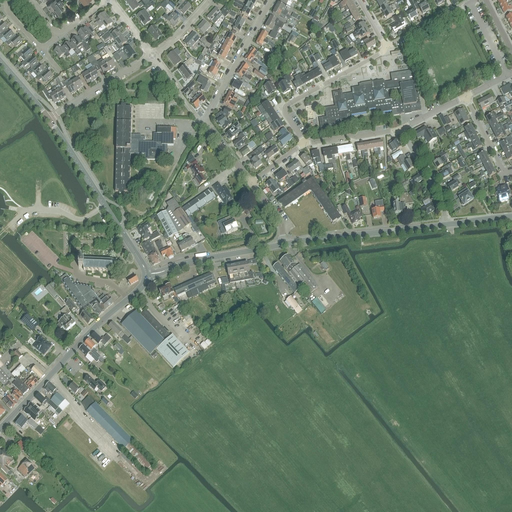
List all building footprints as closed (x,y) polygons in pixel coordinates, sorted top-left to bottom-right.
[(54,0),(53,1),(46,6),(48,8),(48,9),(50,12),(62,3),(60,1),(58,3),(55,0),(54,0)] [(134,0),(125,0),(125,1),(133,11),(139,6),(140,8),(143,6),(141,3),(138,5),(134,0)] [(184,14),(191,6),(185,1),(183,0),(180,0),(178,3),(180,5),(177,8),(184,14)] [(254,6),(248,3),(246,6),(236,0),(235,0),(235,2),(239,5),(251,11),(254,6)] [(380,8),(386,5),(384,1),(386,0),(382,0),(377,3),(380,8)] [(417,10),(414,5),(413,2),(411,0),(408,0),(411,6),(409,7),(410,9),(405,12),(406,14),(407,14),(411,21),(418,17),(414,11),(417,10)] [(177,6),(171,1),(168,4),(173,9),(177,6)] [(349,10),(354,7),(351,1),(345,5),(344,2),(339,5),(341,10),(345,8),(347,11),(349,10)] [(414,5),(417,10),(420,8),(423,14),(430,10),(426,3),(421,6),(419,2),(417,3),(414,5)] [(62,3),(50,12),(53,16),(53,15),(55,17),(64,10),(61,7),(64,5),(62,3)] [(71,3),(67,5),(68,6),(70,9),(73,13),(76,10),(71,3)] [(276,8),(282,12),(287,15),(288,13),(283,10),(285,7),(278,3),(276,8)] [(396,6),(395,5),(394,3),(392,4),(393,5),(390,6),(388,7),(386,5),(380,8),(383,14),(389,10),(392,9),(395,7),(396,6)] [(248,17),(251,11),(239,5),(238,7),(244,10),(242,13),(248,17)] [(507,5),(501,8),(504,14),(511,9),(511,8),(511,6),(508,7),(507,5)] [(225,7),(220,12),(216,8),(207,17),(214,24),(222,15),(225,18),(228,15),(229,11),(225,7)] [(352,16),(358,13),(354,7),(349,10),(352,16)] [(393,11),(396,9),(395,7),(392,9),(389,10),(383,14),(386,19),(392,15),(390,12),(393,11)] [(287,15),(282,12),(276,8),(273,13),(279,17),(281,14),(286,17),(287,15)] [(145,25),(151,21),(149,18),(151,17),(150,16),(147,12),(145,9),(143,11),(143,10),(137,15),(145,25)] [(99,25),(108,18),(104,12),(98,17),(100,20),(98,22),(97,22),(94,24),(93,21),(89,24),(93,29),(97,27),(99,26),(98,26),(99,25)] [(397,23),(391,27),(394,33),(406,26),(402,20),(406,18),(402,12),(393,17),(394,20),(395,20),(397,23)] [(180,19),(173,13),(169,17),(167,16),(165,18),(175,27),(178,23),(177,21),(180,19)] [(358,13),(352,16),(355,22),(361,19),(358,13)] [(271,17),(268,22),(279,28),(279,29),(282,30),(284,25),(271,17)] [(99,25),(100,27),(104,25),(106,28),(112,23),(108,18),(99,25)] [(230,21),(242,27),(245,22),(239,19),(237,22),(232,19),(230,21)] [(206,32),(210,27),(203,21),(197,28),(206,36),(208,34),(206,32)] [(239,33),(242,27),(230,21),(229,23),(235,26),(232,32),(235,33),(236,31),(239,33)] [(273,31),(277,33),(279,29),(279,28),(268,22),(265,27),(272,31),(273,31)] [(353,36),(367,28),(364,23),(356,27),(358,30),(352,34),(353,36)] [(156,40),(162,36),(154,25),(148,30),(156,40)] [(80,35),(83,40),(83,39),(86,43),(94,37),(92,34),(94,32),(90,26),(88,28),(87,27),(84,29),(84,28),(78,33),(80,35)] [(7,41),(14,35),(9,30),(8,30),(6,28),(1,33),(0,33),(0,38),(1,40),(4,37),(7,41)] [(367,28),(353,36),(354,38),(361,35),(363,38),(370,34),(367,28)] [(115,41),(122,36),(117,30),(111,34),(109,32),(104,36),(106,39),(109,36),(111,39),(112,38),(115,41)] [(190,49),(200,38),(193,32),(187,40),(184,43),(190,49)] [(265,41),(270,44),(272,42),(266,39),(268,35),(263,32),(259,38),(265,41)] [(14,35),(7,41),(5,42),(8,46),(12,43),(16,47),(22,41),(17,36),(17,37),(14,34),(14,35)] [(86,43),(83,39),(83,40),(80,35),(78,37),(77,36),(71,40),(72,41),(78,49),(83,46),(84,47),(83,47),(87,52),(90,49),(87,45),(87,44),(86,43)] [(227,40),(233,44),(236,38),(230,35),(227,39),(223,37),(222,39),(226,41),(227,40)] [(122,36),(115,41),(117,44),(116,45),(119,50),(121,49),(120,47),(126,42),(122,36)] [(265,41),(259,38),(256,44),(262,47),(264,43),(269,46),(270,44),(265,41)] [(368,38),(360,43),(362,46),(365,44),(368,50),(377,44),(375,41),(374,42),(373,39),(369,41),(368,38)] [(227,40),(226,41),(224,45),(220,42),(219,44),(220,45),(223,47),(224,46),(230,50),(233,44),(227,40)] [(331,43),(335,50),(339,47),(335,40),(331,43)] [(81,53),(78,49),(72,41),(70,43),(69,42),(63,46),(69,53),(73,50),(77,56),(81,53)] [(221,52),(227,55),(230,50),(224,46),(223,47),(220,45),(218,49),(217,48),(216,50),(220,52),(221,52)] [(69,53),(63,46),(60,47),(54,51),(59,58),(64,54),(66,58),(70,55),(69,53)] [(129,59),(136,54),(130,46),(123,51),(129,59)] [(30,48),(29,48),(28,49),(28,48),(27,49),(25,47),(16,55),(19,58),(21,57),(24,61),(26,59),(27,60),(31,56),(33,54),(31,51),(31,50),(30,48)] [(176,65),(182,61),(178,56),(181,54),(177,48),(168,55),(176,65)] [(251,53),(250,55),(258,61),(261,63),(263,60),(258,56),(259,54),(252,49),(249,52),(251,53)] [(348,49),(346,50),(351,59),(358,55),(355,50),(350,53),(348,49)] [(348,61),(351,59),(346,50),(344,51),(344,52),(340,54),(345,62),(346,62),(346,63),(347,63),(348,62),(348,61)] [(221,52),(220,52),(219,55),(213,51),(210,57),(216,60),(218,57),(224,61),(227,55),(221,52)] [(122,59),(117,53),(113,56),(117,62),(122,59)] [(102,58),(103,59),(104,61),(110,70),(113,68),(115,66),(108,54),(102,58)] [(257,63),(258,61),(250,55),(248,57),(247,56),(245,59),(250,63),(253,60),(257,63)] [(31,68),(37,63),(38,62),(33,57),(32,58),(31,56),(27,60),(26,59),(24,61),(21,63),(25,67),(28,64),(31,68)] [(328,61),(333,69),(335,68),(336,68),(339,67),(339,66),(334,57),(328,60),(328,61)] [(187,68),(195,62),(192,58),(184,64),(185,66),(179,70),(187,80),(193,76),(187,68)] [(110,70),(104,61),(103,59),(97,62),(104,73),(106,72),(110,70)] [(333,69),(328,61),(328,60),(326,61),(327,63),(322,65),(327,73),(333,69)] [(212,67),(218,71),(221,65),(215,62),(212,67)] [(37,77),(44,70),(40,65),(39,65),(37,63),(31,68),(28,71),(31,74),(33,73),(37,77)] [(241,70),(250,76),(251,74),(247,71),(249,68),(243,64),(241,67),(243,68),(241,70)] [(215,76),(218,71),(212,67),(209,73),(215,76)] [(259,72),(265,76),(269,71),(262,67),(259,72)] [(99,76),(93,68),(88,71),(93,80),(97,78),(99,76)] [(310,70),(315,79),(322,76),(319,70),(317,68),(314,69),(313,68),(312,69),(313,69),(310,70)] [(37,77),(36,77),(39,81),(43,78),(46,82),(53,76),(48,71),(47,72),(45,69),(44,70),(37,77)] [(252,77),(250,76),(241,70),(240,71),(239,70),(236,74),(242,78),(243,76),(250,80),(252,77)] [(266,77),(256,70),(254,74),(264,80),(266,77)] [(309,83),(315,79),(310,70),(309,71),(310,75),(306,77),(309,83)] [(335,107),(325,109),(326,117),(319,119),(321,130),(330,129),(329,126),(332,125),(332,128),(342,127),(341,124),(341,121),(343,120),(344,123),(353,122),(351,115),(367,113),(366,110),(375,108),(376,114),(392,111),(393,116),(397,116),(397,115),(422,111),(419,95),(418,91),(417,82),(416,79),(415,79),(414,70),(413,70),(414,71),(406,72),(399,73),(398,73),(391,75),(391,74),(392,82),(380,84),(379,81),(379,82),(372,83),(372,82),(361,84),(362,87),(360,87),(352,89),(352,88),(353,94),(346,95),(345,95),(342,96),(342,91),(333,93),(335,107)] [(90,82),(93,80),(88,71),(82,74),(87,83),(90,82)] [(309,83),(306,77),(303,79),(299,73),(296,74),(303,86),(309,83)] [(297,90),(303,86),(296,74),(293,76),(297,82),(293,84),(297,90)] [(206,83),(208,79),(200,75),(197,82),(203,86),(201,90),(206,93),(210,85),(206,83)] [(289,75),(284,78),(286,82),(282,84),(280,82),(277,83),(283,95),(291,91),(287,83),(292,80),(289,75)] [(71,81),(77,90),(80,88),(82,86),(77,78),(71,81)] [(267,96),(269,95),(269,96),(276,92),(272,85),(275,83),(272,78),(269,80),(271,83),(264,87),(266,91),(265,92),(265,93),(266,96),(267,96)] [(74,92),(77,90),(71,81),(66,84),(71,93),(73,92),(74,92)] [(239,84),(235,82),(232,88),(236,90),(235,93),(242,97),(244,93),(240,90),(242,86),(243,87),(243,86),(250,90),(251,87),(245,84),(240,81),(239,84)] [(509,93),(511,97),(511,96),(511,87),(511,88),(510,84),(502,88),(505,95),(509,93)] [(54,89),(55,91),(60,100),(64,98),(66,96),(61,88),(57,90),(55,87),(53,89),(54,89)] [(57,103),(60,100),(55,91),(54,89),(53,89),(51,91),(52,93),(49,95),(55,103),(57,102),(57,103)] [(191,93),(192,95),(201,104),(202,103),(203,104),(206,101),(200,95),(199,96),(199,95),(198,96),(193,91),(191,93)] [(227,98),(232,101),(233,100),(236,102),(237,100),(234,98),(235,96),(230,93),(227,98)] [(199,106),(201,104),(192,95),(189,97),(192,100),(193,99),(194,100),(191,103),(196,109),(199,106)] [(490,95),(478,102),(482,109),(494,103),(490,95)] [(232,102),(232,101),(227,98),(224,104),(232,109),(235,104),(232,102)] [(262,115),(271,108),(267,102),(262,106),(264,109),(260,111),(262,115)] [(171,134),(171,128),(157,127),(157,133),(153,133),(153,142),(145,142),(145,137),(140,137),(141,135),(131,135),(131,107),(117,107),(115,192),(129,193),(130,154),(144,154),(144,160),(167,160),(167,145),(173,145),(173,139),(173,134),(171,134)] [(221,128),(222,127),(224,130),(231,125),(228,122),(227,122),(225,120),(228,116),(229,117),(232,111),(226,108),(223,113),(221,112),(217,115),(220,119),(217,122),(221,128)] [(267,120),(275,114),(271,108),(262,115),(263,116),(264,116),(267,120)] [(458,112),(455,113),(461,125),(469,121),(463,109),(459,111),(458,111),(458,112)] [(489,123),(495,120),(498,119),(501,117),(500,115),(497,116),(495,113),(486,118),(489,123)] [(270,127),(279,120),(275,114),(267,120),(269,124),(269,125),(270,127)] [(279,120),(270,127),(271,128),(275,126),(278,130),(284,127),(279,120)] [(491,129),(498,125),(496,122),(495,120),(489,123),(491,129)] [(239,128),(239,125),(237,123),(232,126),(234,129),(227,135),(231,141),(235,138),(236,139),(239,137),(243,134),(241,131),(239,132),(237,130),(239,128)] [(461,137),(474,131),(471,125),(465,129),(466,132),(460,135),(461,137)] [(506,128),(505,125),(499,128),(498,125),(491,129),(494,134),(506,128)] [(446,133),(443,127),(438,131),(441,136),(446,133)] [(426,128),(416,134),(418,139),(423,136),(428,144),(433,141),(437,138),(432,130),(428,132),(426,128)] [(506,128),(494,134),(498,141),(507,137),(505,134),(506,134),(504,132),(505,132),(505,131),(508,130),(506,128)] [(285,129),(280,133),(283,137),(278,141),(283,147),(290,142),(288,139),(290,138),(287,134),(288,133),(285,129)] [(467,141),(470,139),(476,136),(474,131),(461,137),(462,139),(465,138),(467,141)] [(270,132),(265,136),(268,141),(274,137),(270,132)] [(243,134),(239,137),(241,139),(234,144),(238,149),(244,144),(242,142),(247,139),(245,136),(246,136),(244,133),(243,134)] [(467,148),(479,141),(476,136),(470,139),(471,142),(466,145),(467,148)] [(503,150),(511,145),(511,138),(511,136),(503,140),(504,142),(500,145),(503,150)] [(270,151),(274,156),(279,152),(275,147),(277,145),(272,139),(268,141),(271,146),(273,149),(270,151)] [(402,148),(397,141),(395,142),(393,140),(388,143),(390,146),(389,146),(394,153),(402,148)] [(247,144),(248,146),(251,149),(255,146),(252,141),(247,144)] [(479,141),(467,148),(468,150),(471,148),(473,151),(476,150),(482,147),(479,141)] [(377,149),(376,143),(369,144),(371,150),(374,149),(375,156),(378,156),(377,152),(377,149)] [(365,158),(365,153),(364,151),(363,145),(357,146),(358,152),(361,151),(363,158),(365,158)] [(505,156),(511,152),(511,145),(503,150),(505,156)] [(252,151),(251,149),(248,146),(240,153),(243,157),(252,151)] [(345,148),(347,157),(346,158),(347,160),(349,160),(348,154),(353,153),(352,146),(345,148)] [(274,156),(270,151),(267,153),(266,150),(264,152),(261,147),(258,150),(261,155),(264,153),(269,160),(274,156)] [(347,157),(345,148),(338,149),(339,155),(343,155),(344,158),(346,158),(347,157)] [(334,156),(339,155),(338,149),(330,150),(333,164),(333,165),(336,164),(335,159),(334,156)] [(258,150),(249,157),(248,157),(252,161),(254,163),(252,165),(256,170),(262,165),(257,158),(261,155),(258,150)] [(333,165),(333,164),(330,150),(323,151),(326,165),(323,165),(324,172),(329,171),(328,170),(334,169),(333,165)] [(391,156),(393,160),(403,155),(400,150),(391,156)] [(314,166),(319,165),(320,173),(324,172),(323,165),(321,166),(321,164),(319,152),(312,153),(313,160),(313,162),(314,166)] [(439,155),(441,159),(440,160),(433,164),(437,169),(443,166),(441,163),(445,160),(448,158),(445,152),(439,155)] [(475,164),(488,158),(485,152),(478,156),(480,159),(474,162),(475,164)] [(309,167),(311,165),(313,164),(312,161),(311,162),(305,155),(304,154),(303,154),(301,156),(301,157),(300,157),(300,158),(301,159),(306,165),(307,167),(305,168),(309,174),(310,173),(312,176),(313,175),(313,172),(312,171),(309,167)] [(404,156),(398,160),(401,166),(403,164),(408,172),(414,168),(409,160),(407,162),(404,156)] [(484,166),(490,163),(488,158),(475,164),(476,166),(482,163),(484,166)] [(195,160),(190,164),(193,167),(190,169),(194,173),(195,173),(197,176),(195,178),(200,185),(206,181),(201,175),(204,173),(201,169),(200,170),(196,165),(198,164),(195,160)] [(309,174),(305,168),(303,170),(297,161),(292,165),(296,170),(299,168),(301,171),(302,171),(306,176),(309,174)] [(487,172),(493,169),(490,163),(484,166),(487,172)] [(293,172),(296,170),(292,165),(287,169),(293,177),(295,175),(293,172)] [(440,175),(440,176),(442,178),(443,179),(453,173),(450,168),(452,167),(451,165),(444,169),(445,171),(440,174),(440,175)] [(487,172),(484,173),(481,175),(482,177),(488,174),(490,177),(496,174),(493,169),(487,172)] [(296,184),(292,178),(290,180),(287,176),(283,172),(280,174),(279,173),(278,173),(275,175),(275,176),(279,182),(285,178),(287,181),(287,183),(289,185),(286,188),(287,190),(296,184)] [(415,184),(412,185),(413,188),(416,186),(416,185),(422,182),(419,176),(413,180),(415,184)] [(333,223),(337,220),(337,221),(341,219),(312,178),(306,183),(305,181),(302,183),(303,185),(278,202),(281,206),(282,205),(285,209),(309,192),(311,193),(333,223)] [(272,180),(266,184),(273,194),(277,192),(280,196),(285,192),(280,186),(277,188),(272,180)] [(455,183),(448,187),(451,193),(458,188),(457,186),(460,185),(457,180),(454,182),(455,183)] [(228,192),(225,188),(220,191),(220,190),(221,189),(218,184),(213,188),(217,194),(225,205),(229,202),(229,201),(232,199),(228,194),(228,195),(227,193),(228,193),(228,192)] [(500,189),(497,190),(497,192),(496,193),(495,194),(496,196),(497,197),(498,197),(500,203),(508,200),(507,197),(510,196),(509,195),(511,195),(510,191),(508,191),(507,185),(499,187),(500,189)] [(151,189),(146,200),(151,203),(157,192),(151,189)] [(464,206),(465,206),(473,200),(470,196),(471,195),(467,189),(458,194),(461,198),(460,198),(460,199),(461,198),(463,201),(461,202),(462,205),(462,206),(463,206),(464,206)] [(183,209),(188,217),(216,198),(210,190),(183,209)] [(414,205),(408,194),(399,195),(400,205),(398,205),(398,202),(394,203),(394,205),(394,215),(395,215),(396,216),(398,216),(399,215),(405,214),(406,213),(405,205),(414,205)] [(167,204),(169,207),(184,229),(191,225),(195,230),(198,228),(195,223),(190,217),(188,219),(174,199),(167,204)] [(377,210),(372,210),(373,219),(381,218),(380,212),(385,211),(383,201),(375,202),(377,210)] [(425,207),(422,209),(426,216),(436,210),(432,203),(431,203),(430,202),(424,206),(425,207)] [(347,206),(346,207),(345,204),(340,206),(341,208),(342,208),(344,214),(348,213),(353,225),(360,221),(359,219),(362,217),(359,210),(356,212),(351,214),(347,206)] [(237,211),(240,215),(245,212),(247,216),(251,214),(246,206),(237,211)] [(178,234),(184,229),(169,207),(166,211),(178,234)] [(169,238),(178,234),(166,211),(157,216),(169,238)] [(231,217),(218,223),(221,229),(220,231),(222,234),(223,235),(227,233),(227,234),(237,230),(234,222),(231,217)] [(139,228),(137,229),(139,233),(139,234),(141,236),(143,241),(149,238),(151,241),(160,237),(157,232),(151,235),(148,229),(151,227),(149,223),(141,226),(140,226),(139,227),(139,228)] [(181,243),(179,244),(178,245),(181,252),(195,244),(194,244),(196,243),(194,240),(193,241),(190,236),(186,236),(178,238),(181,243)] [(155,248),(151,250),(147,242),(141,246),(147,256),(148,256),(148,257),(149,257),(153,266),(154,266),(161,263),(158,257),(159,256),(155,248)] [(161,247),(159,243),(156,245),(158,249),(162,256),(166,255),(168,259),(173,256),(172,252),(171,251),(172,251),(171,248),(170,249),(170,248),(164,250),(162,247),(161,247)] [(288,255),(280,262),(286,270),(287,270),(289,273),(308,296),(319,287),(300,264),(297,266),(295,264),(295,263),(288,255)] [(116,264),(115,262),(115,261),(114,261),(112,260),(112,259),(111,259),(111,260),(108,260),(108,259),(107,259),(107,260),(104,260),(104,259),(104,260),(100,260),(101,259),(100,259),(100,260),(97,260),(97,259),(96,259),(96,260),(93,260),(93,259),(92,259),(89,259),(89,258),(88,258),(88,259),(85,259),(85,258),(84,258),(84,259),(84,262),(79,261),(79,267),(84,267),(83,269),(84,269),(84,270),(84,269),(87,269),(87,270),(88,270),(91,270),(91,271),(92,271),(92,270),(95,270),(95,271),(96,271),(96,270),(99,270),(99,271),(100,271),(100,270),(103,270),(103,271),(104,270),(107,270),(107,271),(107,270),(110,270),(110,271),(111,271),(113,270),(114,271),(115,270),(114,269),(116,268),(117,268),(117,267),(116,267),(116,264),(117,264),(116,264)] [(248,263),(237,265),(240,282),(251,280),(254,279),(252,272),(249,272),(248,263)] [(278,263),(273,268),(294,294),(300,290),(278,263)] [(230,284),(240,282),(237,265),(227,267),(230,284)] [(199,296),(199,295),(203,293),(202,292),(209,289),(207,284),(214,281),(211,273),(174,289),(177,297),(190,292),(193,299),(199,296)] [(92,292),(92,288),(74,285),(69,278),(68,278),(66,275),(60,279),(63,282),(62,282),(83,311),(97,301),(99,304),(101,302),(98,300),(92,292)] [(131,286),(138,281),(136,278),(135,275),(127,280),(128,283),(131,286)] [(169,296),(174,293),(170,284),(165,287),(166,288),(159,291),(161,295),(163,298),(164,300),(169,299),(168,296),(169,295),(169,296)] [(101,302),(99,304),(105,311),(114,302),(109,296),(106,298),(104,295),(98,300),(101,302)] [(297,313),(301,309),(298,306),(299,306),(291,296),(286,301),(294,310),(297,313)] [(72,311),(75,309),(69,301),(66,303),(69,307),(72,311)] [(92,309),(98,317),(104,312),(98,304),(96,302),(91,307),(92,309)] [(72,319),(72,320),(68,315),(71,313),(66,307),(61,312),(63,315),(62,316),(64,318),(58,323),(59,324),(57,326),(60,329),(62,327),(63,328),(62,328),(66,333),(76,324),(72,319)] [(145,310),(140,315),(136,311),(121,325),(150,355),(163,343),(164,344),(156,350),(159,353),(160,354),(173,369),(190,353),(173,335),(171,336),(167,332),(166,333),(146,312),(146,311),(145,310)] [(88,325),(93,320),(93,319),(86,311),(79,316),(82,320),(83,319),(88,325)] [(21,321),(33,332),(35,329),(37,331),(40,328),(38,326),(38,325),(27,315),(21,321)] [(125,335),(122,332),(113,323),(109,327),(118,336),(121,339),(125,335)] [(14,333),(10,336),(15,343),(19,341),(14,333)] [(95,333),(91,338),(98,345),(100,342),(104,346),(111,339),(107,335),(106,336),(102,340),(95,333)] [(122,339),(128,345),(131,342),(131,341),(125,335),(122,339)] [(41,337),(41,336),(40,337),(41,337),(37,341),(36,342),(37,342),(33,347),(43,356),(44,356),(52,346),(41,337)] [(96,346),(91,341),(90,339),(85,344),(91,350),(90,352),(93,354),(98,360),(101,357),(96,353),(97,352),(94,349),(96,346)] [(204,349),(210,344),(206,340),(200,345),(204,349)] [(93,354),(90,352),(84,345),(79,350),(86,357),(89,355),(97,362),(99,360),(98,360),(93,354)] [(23,356),(18,351),(13,355),(18,361),(23,356)] [(0,381),(4,386),(5,384),(8,381),(11,379),(13,377),(11,375),(0,362),(0,381)] [(12,375),(11,375),(13,377),(16,380),(16,379),(17,378),(19,376),(25,371),(26,370),(22,366),(21,365),(12,375)] [(32,365),(29,368),(41,380),(45,375),(42,373),(36,366),(35,367),(34,366),(34,367),(32,365)] [(32,376),(24,384),(30,390),(38,382),(34,378),(32,376)] [(99,380),(96,383),(89,376),(84,380),(94,391),(97,388),(101,392),(106,387),(99,380)] [(11,379),(8,381),(12,385),(22,395),(23,396),(29,390),(28,390),(21,382),(18,380),(17,378),(16,380),(13,377),(11,379)] [(49,383),(43,389),(48,394),(51,392),(55,395),(57,393),(58,391),(49,383)] [(68,389),(72,392),(75,395),(78,392),(80,394),(84,390),(81,387),(79,389),(73,383),(68,389)] [(14,388),(11,391),(13,394),(12,395),(18,401),(23,397),(14,388)] [(63,412),(70,404),(58,393),(51,400),(63,412)] [(45,400),(39,394),(35,398),(42,405),(43,404),(44,405),(47,403),(55,411),(58,408),(47,398),(45,400)] [(13,409),(18,404),(9,395),(6,398),(5,398),(2,401),(7,405),(6,406),(10,410),(12,408),(13,409)] [(133,441),(98,405),(95,403),(89,397),(82,403),(86,412),(124,450),(146,474),(154,466),(132,442),(133,441)] [(27,407),(23,412),(35,421),(39,416),(37,415),(41,411),(31,403),(27,407)] [(53,420),(51,423),(54,427),(60,421),(54,415),(51,418),(53,420)] [(22,416),(15,425),(20,429),(20,428),(22,430),(27,423),(35,430),(37,428),(39,426),(30,419),(28,421),(27,420),(22,416)] [(135,439),(143,447),(145,445),(137,437),(135,439)] [(23,451),(27,447),(21,441),(17,446),(23,451)] [(11,471),(7,466),(14,460),(4,450),(2,452),(0,450),(0,466),(7,474),(10,476),(13,473),(10,471),(11,471)] [(34,468),(27,461),(18,470),(26,478),(35,469),(34,468)]
